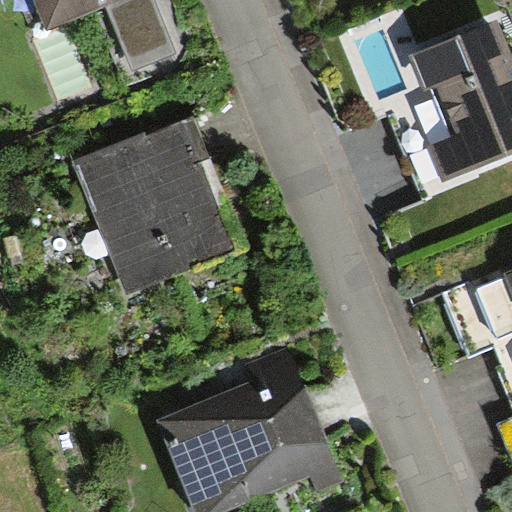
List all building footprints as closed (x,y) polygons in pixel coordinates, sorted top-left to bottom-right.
[(34,0),(50,39),(86,24),(112,88),(179,62),(154,0),(34,0)] [(441,176),(511,144),(511,72),(489,22),(417,54),(453,134),(428,146),(441,176)] [(354,38),(382,100),(411,86),(384,25),(354,38)] [(189,134),(151,148),(149,142),(75,171),(124,295),(235,252),(189,134)] [(511,273),(493,281),(511,330),(511,273)] [(238,390),(158,422),(193,511),(222,511),(336,467),(290,350),(231,373),(238,390)]
